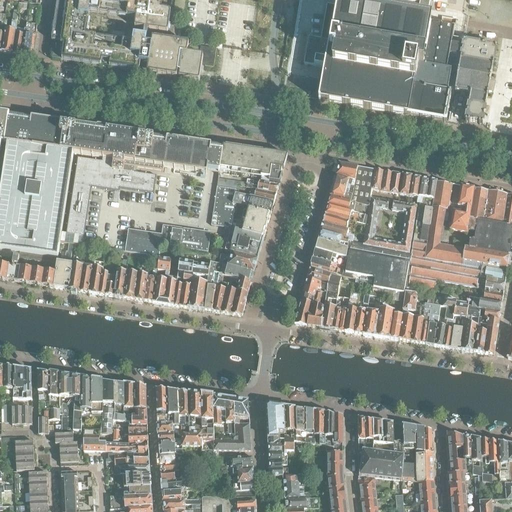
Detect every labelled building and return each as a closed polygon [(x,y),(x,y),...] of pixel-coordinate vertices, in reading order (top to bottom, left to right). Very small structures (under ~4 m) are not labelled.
[(58,0),(52,40),(52,42),(53,42),(55,42),(52,59),(53,60),(61,61),(80,64),(87,65),(99,67),(100,67),(101,67),(102,62),(110,63),(109,67),(109,68),(110,69),(111,69),(137,73),(138,73),(139,73),(140,72),(141,65),(148,66),(147,73),(147,74),(148,74),(157,75),(167,77),(176,78),(177,78),(177,77),(179,78),(179,79),(180,79),(189,80),(198,82),(199,82),(201,67),(214,68),(216,50),(213,49),(213,52),(209,52),(200,51),(200,56),(198,56),(197,55),(196,55),(187,54),(188,51),(189,45),(157,40),(153,39),(152,46),(146,45),(148,30),(158,32),(166,33),(168,33),(171,16),(170,16),(169,15),(170,13),(163,12),(161,11),(162,8),(159,8),(159,0),(58,0)] [(343,0),(341,9),(343,9),(343,6),(352,8),(353,0),(378,0),(379,1),(383,6),(389,7),(394,4),(395,1),(405,3),(404,5),(416,7),(417,0),(421,0),(418,19),(427,21),(431,0),(343,0)] [(305,64),(304,65),(325,69),(323,80),(323,81),(321,93),(319,101),(319,102),(321,102),(328,103),(343,106),(364,110),(405,117),(443,124),(446,124),(446,122),(447,115),(449,104),(451,94),(449,94),(448,94),(450,80),(453,67),(449,66),(448,66),(449,60),(450,55),(461,57),(455,92),(470,95),(469,104),(465,122),(465,123),(469,124),(469,123),(470,123),(479,124),(479,125),(480,126),(481,126),(483,126),(483,125),(483,123),(484,118),(484,117),(484,116),(484,114),(486,107),(486,106),(487,98),(488,98),(488,97),(488,95),(488,94),(492,95),(493,95),(495,85),(494,85),(490,84),(490,83),(491,80),(492,74),(492,71),(494,63),(494,61),(495,54),(496,50),(496,48),(477,45),(472,44),(465,43),(464,43),(463,48),(451,46),(454,29),(432,25),(431,25),(431,22),(427,21),(418,19),(352,8),(343,6),(343,9),(341,9),(339,9),(339,8),(327,6),(327,8),(321,41),(309,39),(309,42),(305,64)] [(13,55),(16,28),(17,23),(18,15),(13,15),(11,31),(7,31),(6,30),(4,46),(2,46),(1,53),(2,53),(2,54),(13,55)] [(5,22),(0,21),(0,53),(1,53),(2,46),(4,46),(6,30),(7,31),(8,21),(5,20),(5,22)] [(16,28),(13,55),(22,56),(27,24),(17,23),(16,28)] [(37,26),(27,24),(22,56),(30,57),(33,56),(37,26)] [(0,154),(2,143),(6,144),(10,116),(10,115),(0,113),(0,154)] [(120,132),(32,119),(20,117),(10,116),(6,144),(6,145),(8,145),(28,148),(74,155),(60,243),(69,244),(76,246),(83,246),(91,189),(111,192),(120,193),(120,190),(154,195),(157,177),(135,174),(135,169),(164,173),(164,168),(219,176),(223,147),(120,132)] [(66,204),(74,155),(28,148),(8,145),(0,196),(0,241),(1,242),(1,244),(0,247),(0,250),(11,252),(19,253),(58,259),(60,243),(66,204)] [(280,184),(281,180),(283,176),(281,175),(282,171),(284,171),(288,157),(266,153),(223,147),(219,176),(220,176),(221,170),(262,176),(261,178),(270,180),(269,182),(280,184)] [(355,183),(358,168),(339,165),(336,177),(355,183)] [(353,193),(351,203),(356,204),(363,206),(363,207),(369,208),(371,199),(370,198),(375,171),(358,168),(355,183),(353,193)] [(380,193),(384,173),(375,171),(370,198),(371,199),(372,192),(380,193)] [(380,193),(380,194),(389,195),(393,175),(384,173),(380,193)] [(393,175),(389,195),(390,195),(392,195),(400,197),(403,177),(393,175)] [(353,193),(355,183),(336,177),(336,179),(334,181),(334,184),(334,186),(333,187),(353,193)] [(403,177),(400,197),(409,199),(411,182),(412,178),(403,177)] [(411,182),(409,199),(409,198),(418,200),(421,180),(412,178),(411,182)] [(246,188),(247,185),(219,180),(218,186),(235,189),(235,186),(238,187),(246,188)] [(419,204),(413,241),(420,243),(427,199),(430,182),(421,180),(418,200),(417,204),(419,204)] [(279,187),(247,181),(247,185),(246,188),(249,189),(256,191),(256,190),(277,195),(279,187)] [(427,199),(420,243),(427,244),(434,201),(437,183),(430,182),(427,199)] [(424,258),(424,259),(461,266),(462,261),(464,250),(454,248),(440,246),(446,211),(448,212),(453,186),(437,183),(434,201),(427,244),(424,258)] [(218,186),(211,227),(231,230),(236,207),(233,206),(236,195),(237,191),(238,187),(235,186),(235,189),(218,186)] [(351,203),(353,193),(333,187),(333,189),(332,191),(331,194),(331,196),(331,198),(351,203)] [(453,212),(452,218),(459,220),(460,213),(470,214),(472,204),(474,190),(461,187),(457,212),(453,212)] [(256,191),(255,195),(254,198),(250,198),(274,204),(275,204),(277,195),(256,190),(256,191)] [(470,214),(469,220),(477,221),(484,222),(487,204),(489,192),(474,190),(472,204),(470,214)] [(487,204),(484,222),(503,226),(504,222),(506,204),(507,196),(489,192),(487,204)] [(271,216),(274,204),(250,198),(247,198),(236,195),(233,206),(236,207),(250,210),(271,216)] [(506,204),(503,226),(511,227),(511,196),(507,196),(506,204)] [(363,206),(356,204),(351,203),(331,198),(328,206),(352,213),(368,217),(369,208),(363,207),(363,206)] [(382,210),(383,201),(371,199),(369,208),(379,210),(382,210)] [(402,214),(403,204),(394,203),(393,203),(391,212),(402,214)] [(417,207),(403,204),(402,214),(406,215),(415,216),(417,207)] [(352,213),(328,206),(326,215),(349,222),(357,224),(366,226),(368,217),(352,213)] [(378,219),(379,210),(369,208),(368,217),(378,219)] [(271,216),(250,210),(244,233),(245,234),(264,239),(265,239),(271,216)] [(452,218),(449,231),(468,235),(468,232),(475,234),(477,221),(469,220),(470,214),(460,213),(459,220),(452,218)] [(326,215),(323,224),(349,231),(354,233),(356,226),(362,228),(359,235),(364,236),(366,229),(366,226),(357,224),(349,222),(326,215)] [(406,215),(404,224),(414,226),(415,216),(406,215)] [(368,217),(366,226),(366,229),(376,230),(378,219),(368,217)] [(474,242),(473,249),(488,252),(509,256),(511,239),(511,227),(503,226),(484,222),(477,221),(475,234),(474,242)] [(349,232),(349,231),(323,224),(321,232),(348,240),(347,242),(352,243),(354,238),(348,236),(349,232)] [(404,224),(402,237),(412,238),(414,226),(404,224)] [(208,254),(211,235),(211,234),(163,226),(162,235),(129,231),(125,253),(160,258),(161,247),(208,254)] [(364,236),(364,238),(374,240),(376,230),(366,229),(364,236)] [(258,259),(260,252),(264,239),(245,234),(244,233),(231,230),(225,251),(231,253),(227,264),(223,263),(223,265),(254,275),(256,266),(258,261),(258,259)] [(348,240),(321,232),(320,235),(319,236),(318,239),(319,240),(318,242),(345,249),(347,242),(348,240)] [(402,237),(401,244),(411,246),(412,238),(402,237)] [(364,238),(363,246),(365,246),(375,248),(377,240),(374,240),(364,238)] [(388,242),(377,240),(375,248),(387,250),(388,242)] [(411,256),(406,287),(417,289),(434,292),(436,283),(481,291),(483,279),(486,265),(462,261),(461,266),(424,259),(424,258),(427,244),(420,243),(413,241),(411,256)] [(455,241),(454,248),(464,250),(465,242),(455,241)] [(464,250),(462,261),(486,265),(507,269),(509,256),(488,252),(473,249),(474,242),(465,241),(465,242),(464,250)] [(345,249),(318,242),(316,251),(347,260),(349,251),(345,249)] [(347,242),(345,249),(349,251),(347,260),(344,268),(347,269),(346,273),(344,278),(356,281),(355,285),(366,288),(365,294),(370,294),(369,298),(380,300),(401,303),(404,304),(406,287),(411,256),(409,255),(410,254),(398,252),(387,250),(375,248),(365,246),(363,246),(357,245),(357,244),(352,243),(347,242)] [(388,242),(387,250),(398,252),(399,244),(388,242)] [(56,274),(54,290),(69,292),(73,266),(70,265),(73,249),(76,249),(76,246),(69,244),(68,253),(66,252),(65,264),(57,263),(56,274)] [(411,246),(401,244),(399,244),(398,252),(410,254),(411,246)] [(0,250),(0,257),(10,259),(11,252),(0,250)] [(347,260),(316,251),(313,259),(331,264),(332,261),(340,264),(339,267),(344,268),(347,260)] [(57,263),(58,259),(19,253),(19,258),(18,259),(57,265),(57,263)] [(56,274),(20,269),(19,268),(17,268),(18,259),(19,258),(13,257),(12,268),(9,268),(0,266),(0,281),(7,283),(17,284),(18,284),(54,290),(56,274)] [(169,276),(170,274),(172,260),(159,259),(157,270),(153,304),(173,307),(177,283),(178,284),(179,278),(169,276)] [(347,269),(344,268),(339,267),(331,264),(313,259),(313,261),(312,263),(311,265),(311,267),(311,269),(316,270),(337,276),(344,278),(346,273),(347,269)] [(123,300),(127,273),(128,262),(124,261),(122,270),(119,270),(119,273),(118,273),(117,279),(114,299),(123,300)] [(89,295),(94,263),(86,262),(86,267),(73,266),(69,292),(89,295)] [(192,283),(191,288),(188,310),(192,311),(203,312),(213,273),(215,263),(210,262),(209,267),(180,262),(178,274),(185,275),(184,281),(192,283)] [(104,265),(94,263),(89,295),(99,296),(103,274),(104,265)] [(251,284),(254,275),(223,265),(218,264),(215,263),(213,273),(216,274),(230,278),(240,281),(251,284)] [(486,265),(483,279),(485,279),(485,280),(505,284),(507,269),(486,265)] [(149,275),(148,277),(145,303),(153,304),(157,270),(154,270),(153,276),(149,275)] [(328,286),(331,276),(315,272),(310,271),(308,281),(328,286)] [(127,273),(123,300),(135,302),(138,275),(127,273)] [(213,273),(203,312),(213,313),(219,287),(213,286),(214,282),(215,282),(216,274),(213,273)] [(103,274),(99,296),(105,297),(109,278),(109,275),(103,274)] [(148,277),(138,275),(135,302),(145,303),(148,277)] [(326,292),(325,294),(327,294),(326,298),(324,309),(321,330),(332,332),(338,299),(340,287),(339,287),(341,279),(332,276),(331,276),(328,286),(326,292)] [(219,287),(213,313),(220,314),(228,285),(223,284),(224,278),(221,277),(219,287)] [(114,299),(117,279),(109,278),(105,297),(114,299)] [(231,316),(237,293),(238,293),(237,293),(240,281),(230,278),(230,279),(237,281),(236,288),(228,287),(228,285),(220,314),(221,314),(221,315),(231,316)] [(483,279),(481,291),(484,292),(487,292),(503,295),(505,284),(485,280),(485,279),(483,279)] [(248,295),(251,284),(240,281),(237,293),(238,293),(237,293),(248,295)] [(326,286),(325,292),(326,292),(328,286),(308,281),(305,288),(320,291),(322,285),(326,286)] [(177,283),(173,307),(180,309),(183,286),(178,286),(178,284),(177,283)] [(183,286),(180,309),(188,310),(191,288),(183,286)] [(404,304),(398,342),(410,344),(416,309),(425,310),(426,308),(433,309),(434,302),(417,300),(417,298),(418,299),(418,298),(416,295),(417,289),(406,287),(404,304)] [(316,293),(325,294),(326,292),(325,292),(324,294),(320,293),(320,291),(305,288),(304,295),(312,297),(314,298),(316,293)] [(480,300),(480,301),(482,302),(502,305),(503,295),(487,292),(484,292),(481,291),(481,293),(484,294),(484,297),(481,297),(480,300)] [(242,318),(248,295),(237,293),(231,316),(231,317),(231,316),(242,318)] [(316,293),(314,298),(307,328),(321,330),(324,309),(326,298),(327,294),(325,294),(316,293)] [(368,305),(369,298),(370,294),(365,294),(364,297),(363,305),(364,306),(363,312),(360,311),(360,312),(358,312),(354,335),(363,337),(367,312),(368,305)] [(310,304),(312,297),(304,295),(301,303),(310,304)] [(310,304),(301,303),(295,326),(307,328),(314,298),(312,297),(310,304)] [(354,335),(358,312),(359,299),(350,298),(349,301),(348,312),(345,334),(354,335)] [(375,339),(379,310),(380,300),(369,298),(368,305),(376,306),(374,313),(367,312),(363,337),(375,339)] [(434,302),(433,309),(440,310),(440,309),(447,310),(446,311),(455,312),(454,318),(466,320),(462,348),(459,347),(458,352),(474,354),(479,321),(480,312),(479,312),(479,310),(472,309),(468,308),(469,304),(444,300),(435,298),(434,302)] [(344,300),(338,299),(332,332),(338,333),(344,300)] [(349,301),(344,300),(338,333),(345,334),(348,312),(349,301)] [(473,304),(472,309),(479,310),(479,312),(480,312),(500,315),(502,305),(482,302),(480,301),(480,306),(473,304)] [(379,310),(375,339),(398,342),(404,304),(401,303),(400,314),(398,314),(397,316),(394,316),(394,313),(395,313),(395,312),(379,310)] [(425,310),(424,321),(429,322),(425,347),(435,348),(437,336),(438,326),(440,310),(433,309),(426,308),(425,310)] [(416,309),(410,344),(420,346),(424,321),(425,310),(416,309)] [(437,336),(435,348),(443,349),(447,324),(453,325),(454,318),(455,312),(446,311),(445,321),(446,321),(446,327),(438,326),(437,336)] [(480,312),(479,321),(489,322),(499,324),(500,315),(480,312)] [(453,325),(449,350),(458,352),(459,347),(462,348),(466,320),(454,318),(453,325)] [(424,321),(420,346),(425,347),(429,322),(424,321)] [(479,321),(474,354),(485,356),(489,322),(479,321)] [(489,322),(485,356),(494,357),(497,336),(499,324),(489,322)] [(447,324),(443,349),(449,350),(453,325),(447,324)] [(14,369),(3,368),(3,389),(13,391),(14,391),(14,369)] [(32,372),(14,369),(14,391),(13,391),(13,401),(32,401),(32,372)] [(50,394),(49,375),(39,373),(38,393),(39,420),(49,420),(49,411),(50,394)] [(60,376),(49,375),(50,394),(49,411),(60,413),(60,405),(60,376)] [(60,376),(60,405),(62,405),(62,401),(65,401),(65,399),(69,399),(70,377),(60,376)] [(91,403),(91,380),(70,377),(69,399),(69,403),(75,403),(74,418),(68,418),(68,411),(70,410),(70,405),(62,405),(60,405),(60,413),(49,411),(49,420),(49,422),(60,422),(60,418),(62,418),(62,435),(73,435),(81,434),(81,417),(81,416),(83,416),(83,414),(92,414),(92,403),(91,403)] [(104,382),(91,380),(91,403),(92,403),(92,414),(83,414),(83,416),(81,416),(81,417),(102,418),(102,414),(104,382)] [(114,416),(116,384),(104,382),(102,414),(102,418),(102,426),(101,426),(100,436),(105,436),(113,436),(113,431),(114,422),(114,416)] [(124,385),(116,384),(114,416),(124,417),(124,385)] [(124,385),(124,417),(134,417),(134,415),(129,415),(129,409),(134,410),(134,387),(124,385)] [(146,391),(144,388),(134,387),(134,410),(134,415),(134,417),(124,417),(114,416),(114,422),(132,423),(132,427),(147,427),(146,391)] [(169,419),(168,391),(156,390),(158,424),(171,424),(171,420),(169,419)] [(180,393),(168,391),(169,419),(171,420),(171,424),(171,426),(180,427),(180,393)] [(192,437),(189,394),(180,393),(180,427),(180,435),(181,435),(192,437)] [(202,396),(189,394),(192,437),(181,435),(182,446),(182,449),(203,449),(203,448),(202,448),(202,443),(203,443),(202,396)] [(213,420),(213,398),(202,396),(203,443),(213,443),(214,441),(214,427),(214,425),(206,425),(206,420),(213,420)] [(235,427),(235,401),(213,398),(213,420),(214,425),(214,427),(222,427),(222,419),(226,419),(226,424),(230,424),(231,438),(235,438),(235,427)] [(235,401),(235,427),(240,427),(240,420),(250,419),(248,403),(235,401)] [(13,411),(13,424),(13,427),(23,427),(22,409),(12,409),(12,406),(8,406),(8,411),(13,411)] [(285,443),(285,409),(285,408),(270,406),(267,408),(269,446),(274,447),(278,443),(284,443),(285,443)] [(32,427),(32,408),(22,409),(23,427),(32,427)] [(285,443),(284,443),(283,448),(284,448),(284,453),(285,453),(284,454),(287,453),(294,453),(294,444),(305,445),(305,439),(294,439),(294,410),(285,409),(285,443)] [(305,411),(294,410),(294,439),(305,439),(305,411)] [(13,411),(8,411),(5,411),(5,424),(13,424),(13,411)] [(316,446),(315,413),(305,411),(305,439),(305,445),(316,446)] [(325,447),(325,414),(315,413),(316,446),(320,447),(325,447)] [(334,448),(333,416),(325,414),(325,447),(334,448)] [(342,419),(340,417),(333,416),(334,448),(334,451),(342,451),(342,419)] [(81,417),(81,434),(83,434),(84,453),(107,453),(107,444),(105,444),(100,444),(100,438),(100,436),(101,426),(102,426),(102,418),(81,417)] [(49,432),(49,428),(49,422),(49,420),(39,420),(39,436),(49,436),(49,439),(54,439),(54,435),(54,433),(53,433),(53,432),(49,432)] [(367,446),(367,421),(359,420),(359,450),(367,451),(367,446)] [(384,445),(384,424),(374,422),(374,444),(384,445)] [(171,426),(171,424),(158,424),(158,426),(158,433),(169,433),(174,434),(180,435),(180,427),(171,426)] [(394,426),(394,425),(384,424),(384,445),(394,447),(394,444),(393,426),(394,426)] [(213,443),(212,452),(252,454),(250,426),(240,427),(235,427),(235,438),(233,440),(214,441),(213,443)] [(148,435),(147,427),(132,427),(121,427),(121,431),(121,435),(129,435),(148,435)] [(416,451),(415,429),(402,427),(403,427),(403,443),(404,455),(416,454),(416,451)] [(424,430),(415,429),(416,451),(425,452),(424,430)] [(425,454),(433,453),(432,432),(424,430),(425,452),(425,453),(425,454)] [(113,431),(113,436),(113,443),(121,443),(121,435),(121,431),(113,431)] [(174,439),(174,434),(169,433),(158,433),(159,445),(175,445),(175,446),(182,446),(181,435),(180,435),(180,439),(174,439)] [(73,435),(62,435),(55,435),(56,446),(60,446),(74,445),(73,435)] [(148,443),(148,435),(129,435),(121,435),(121,443),(148,443)] [(464,449),(463,438),(451,435),(448,437),(450,457),(457,456),(456,449),(463,449),(464,449)] [(471,439),(463,438),(464,449),(463,449),(464,459),(469,460),(468,466),(472,466),(472,463),(471,439)] [(16,453),(34,452),(34,443),(17,443),(17,439),(4,439),(4,444),(16,443),(16,453)] [(481,441),(471,439),(472,463),(479,463),(479,468),(472,467),(472,476),(478,478),(483,478),(483,475),(483,472),(483,469),(482,469),(482,459),(481,441)] [(488,442),(481,441),(482,459),(485,459),(486,469),(489,469),(489,470),(490,470),(490,469),(488,442)] [(497,444),(488,442),(490,469),(490,470),(491,470),(491,467),(494,467),(494,476),(500,477),(497,444)] [(121,444),(107,444),(107,453),(111,453),(125,453),(149,454),(148,443),(121,443),(121,444)] [(283,448),(284,443),(278,443),(274,447),(269,446),(269,455),(282,454),(282,448),(283,448)] [(373,452),(367,451),(359,450),(359,451),(359,477),(402,482),(404,455),(403,443),(394,444),(394,447),(395,456),(373,452)] [(483,478),(478,478),(478,479),(479,485),(482,486),(482,484),(493,485),(493,483),(501,485),(501,484),(510,483),(506,446),(497,444),(500,477),(494,476),(494,477),(488,476),(489,476),(483,475),(483,478)] [(79,456),(78,445),(74,445),(60,446),(61,457),(79,456)] [(176,451),(175,446),(175,445),(159,445),(160,456),(183,456),(183,451),(176,451)] [(35,462),(34,452),(16,453),(17,463),(35,462)] [(425,453),(416,454),(418,484),(434,483),(433,460),(425,459),(425,454),(425,453)] [(282,459),(282,454),(269,455),(270,464),(287,462),(287,458),(285,458),(285,459),(282,459)] [(342,454),(333,454),(327,454),(327,466),(342,466),(342,454)] [(128,467),(127,455),(123,455),(109,455),(109,460),(107,460),(107,466),(109,466),(109,464),(115,464),(115,468),(121,467),(128,467)] [(150,467),(149,456),(127,455),(128,467),(130,467),(130,462),(134,462),(135,467),(150,467)] [(79,456),(61,457),(61,465),(67,465),(73,464),(79,464),(79,456)] [(183,456),(160,456),(161,466),(189,466),(187,456),(183,456)] [(457,456),(450,457),(451,475),(465,475),(467,475),(466,461),(464,462),(457,463),(457,456)] [(241,460),(226,461),(226,460),(219,461),(219,466),(226,466),(227,470),(233,470),(233,469),(243,468),(243,471),(254,471),(253,459),(241,459),(241,460)] [(35,472),(35,462),(17,463),(17,473),(35,472)] [(288,468),(287,462),(270,464),(270,472),(283,471),(283,467),(287,467),(287,468),(288,468)] [(403,465),(402,482),(417,485),(418,484),(417,476),(417,465),(403,465)] [(189,466),(161,466),(162,482),(183,481),(183,480),(189,480),(189,471),(189,466)] [(342,466),(327,466),(327,479),(343,478),(342,466)] [(130,467),(128,467),(121,467),(121,476),(126,476),(126,475),(150,474),(150,467),(135,467),(130,467)] [(233,477),(233,484),(254,483),(254,471),(243,471),(234,471),(234,477),(233,477)] [(30,484),(48,483),(47,474),(29,475),(30,484)] [(62,484),(78,484),(78,474),(62,474),(62,484)] [(150,482),(150,474),(126,475),(126,476),(126,483),(150,482)] [(465,475),(451,475),(449,475),(450,487),(466,486),(465,475)] [(298,477),(288,477),(288,478),(284,478),(285,486),(304,486),(303,482),(299,482),(298,477)] [(344,490),(343,478),(327,479),(329,492),(344,490)] [(183,481),(162,482),(163,491),(186,490),(187,491),(200,490),(200,485),(188,486),(188,484),(192,484),(192,480),(189,480),(183,480),(183,481)] [(360,491),(376,489),(375,481),(373,481),(373,480),(359,480),(360,491)] [(150,482),(126,483),(126,490),(151,489),(150,482)] [(48,483),(30,484),(30,494),(48,493),(48,483)] [(254,483),(233,484),(233,490),(233,493),(255,492),(255,490),(254,483)] [(418,484),(417,485),(418,495),(434,493),(434,483),(418,484)] [(501,484),(501,485),(502,502),(511,502),(511,483),(510,483),(501,484)] [(78,493),(78,484),(62,484),(63,494),(78,493)] [(304,493),(304,486),(285,486),(285,494),(304,493)] [(466,486),(450,487),(451,499),(467,498),(466,486)] [(151,489),(126,490),(124,490),(124,496),(127,496),(128,498),(151,496),(151,490),(151,489)] [(376,489),(360,491),(362,501),(377,500),(376,489)] [(187,501),(187,491),(186,490),(163,491),(164,502),(187,501)] [(344,490),(329,492),(330,503),(345,502),(344,490)] [(49,503),(48,493),(30,494),(30,504),(49,503)] [(78,493),(63,494),(63,504),(79,503),(78,493)] [(435,504),(434,493),(418,495),(419,505),(435,504)] [(152,508),(151,496),(128,498),(127,496),(124,496),(125,498),(110,498),(111,511),(130,510),(152,508)] [(202,501),(201,501),(201,511),(212,511),(213,507),(216,506),(216,507),(219,507),(219,506),(222,506),(222,511),(231,511),(232,511),(232,504),(232,499),(211,498),(204,498),(204,499),(202,500),(202,501)] [(467,498),(451,499),(452,511),(467,510),(467,498)] [(311,500),(304,500),(286,501),(287,511),(304,511),(307,511),(319,511),(319,500),(311,500)] [(378,510),(377,500),(362,501),(363,511),(378,510)] [(201,511),(201,502),(201,501),(187,501),(164,502),(164,511),(174,511),(201,511)] [(492,501),(479,502),(480,506),(480,511),(493,511),(492,502),(492,501)] [(346,511),(345,502),(330,503),(330,511),(346,511)] [(48,511),(49,503),(30,504),(30,511),(48,511)] [(79,511),(79,503),(63,504),(63,511),(79,511)] [(256,510),(256,503),(232,504),(232,511),(256,510)]
